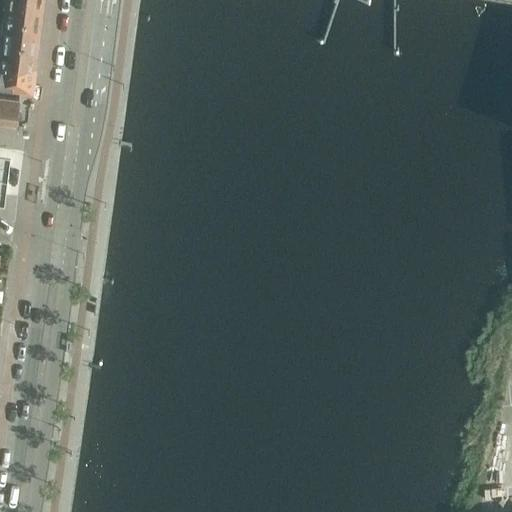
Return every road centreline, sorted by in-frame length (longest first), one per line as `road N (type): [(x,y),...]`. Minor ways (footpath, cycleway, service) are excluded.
road 1 (secondary): [(47,232),(8,511)]
road 2 (secondary): [(33,511),(72,235)]
road 3 (secondary): [(72,235),(101,0)]
road 4 (secondary): [(77,0),(47,232)]
